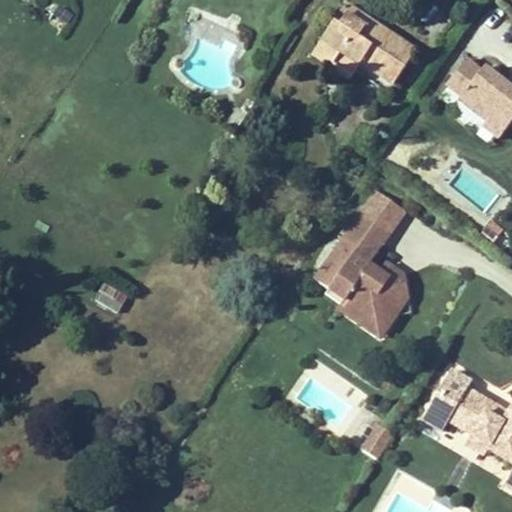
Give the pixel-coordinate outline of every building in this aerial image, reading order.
[(382,82),(409,48),(375,22),(370,29),(358,20),(363,13),(346,0),(340,0),(311,38),(328,52),(333,45),(349,57),(382,82)] [(375,22),(363,13),(358,20),(370,29),(375,22)] [(328,52),(311,38),(305,45),(339,71),(349,57),(333,45),(328,52)] [(499,139),(511,123),(511,88),(470,53),(440,89),(499,139)] [(389,229),(360,210),(313,276),(342,296),(340,300),(360,315),(371,313),(385,323),(394,310),(391,296),(394,293),(406,291),(402,270),(386,273),(379,268),(367,260),(389,229)] [(386,273),(402,270),(386,259),(379,268),(386,273)] [(120,304),(129,289),(106,276),(97,291),(120,304)] [(371,313),(360,315),(340,300),(337,304),(378,333),(385,323),(371,313)] [(485,444),(511,459),(511,397),(507,407),(488,396),(487,400),(481,396),(483,393),(465,383),(446,416),(470,430),(488,440),(485,444)] [(376,455),(392,429),(377,420),(361,445),(376,455)] [(485,444),(488,440),(470,430),(464,440),(482,450),(485,444)]
